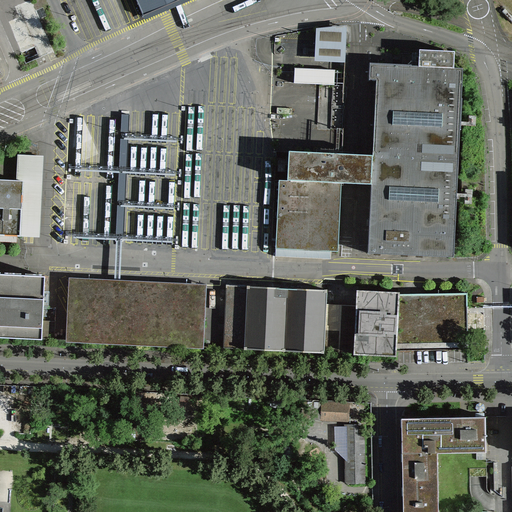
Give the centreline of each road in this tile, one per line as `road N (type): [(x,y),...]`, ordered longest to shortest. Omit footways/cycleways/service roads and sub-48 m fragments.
road 1 (primary): [(0,362),(386,381)]
road 2 (residential): [(389,511),(386,381)]
road 3 (primary): [(386,381),(511,379)]
